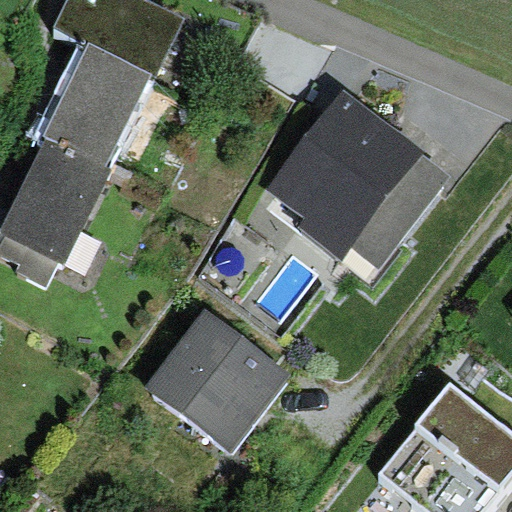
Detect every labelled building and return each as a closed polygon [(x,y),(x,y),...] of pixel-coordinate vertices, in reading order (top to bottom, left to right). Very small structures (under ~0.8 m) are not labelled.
[(134,0),(71,0),(55,35),(80,46),(152,80),(157,82),(185,25),(134,0)] [(152,80),(80,46),(36,136),(49,145),(104,172),(152,80)] [(346,94),(270,190),(306,218),(298,227),(341,261),(354,246),(425,157),(346,94)] [(111,176),(104,172),(49,145),(2,238),(8,241),(0,257),(0,260),(20,271),(17,276),(47,291),(59,267),(64,270),(111,176)] [(450,176),(425,157),(354,246),(379,265),(450,176)] [(289,375),(206,310),(147,385),(229,450),(289,375)] [(376,479),(416,511),(493,511),(511,489),(511,395),(470,362),(376,479)]
